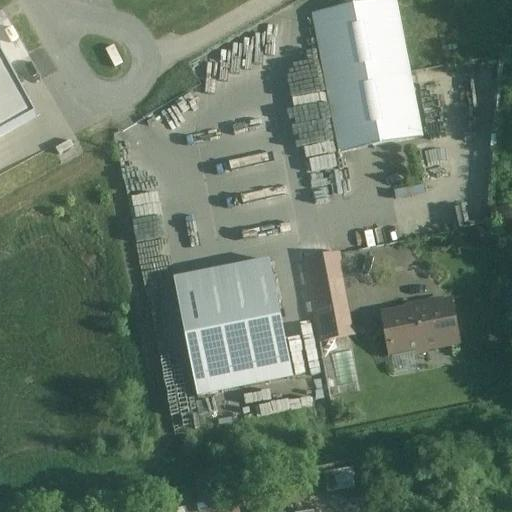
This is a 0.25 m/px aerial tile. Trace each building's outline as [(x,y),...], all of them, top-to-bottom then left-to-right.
[(396,0),(313,16),(342,155),(420,139),(396,0)] [(0,138),(37,119),(0,51),(0,138)] [(335,257),(304,263),(319,344),(352,338),(335,257)] [(270,263),(173,282),(197,400),(293,381),(270,263)] [(451,304),(383,318),(391,357),(409,354),(413,357),(428,354),(427,350),(458,344),(451,304)]
